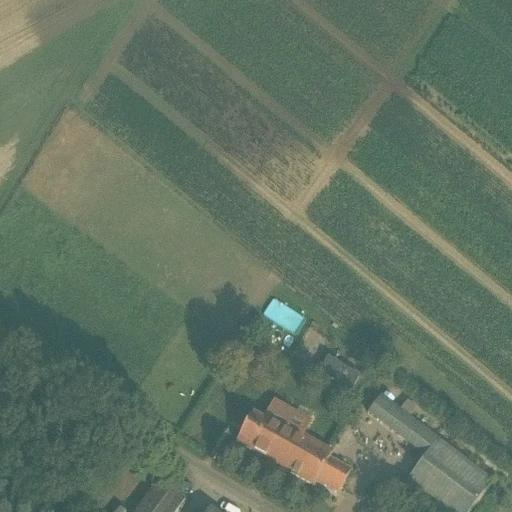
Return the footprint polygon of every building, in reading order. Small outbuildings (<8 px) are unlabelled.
[(360,379),(327,360),(318,374),(351,394),(360,379)] [(407,404),(400,413),(409,420),(416,411),(407,404)] [(252,416),(236,446),(313,489),(316,484),(338,496),(351,472),(331,460),(332,455),(283,427),(280,432),(252,416)] [(511,511),(511,496),(438,440),(402,487),(434,511),(511,511)] [(136,511),(177,511),(185,502),(159,483),(136,511)]
